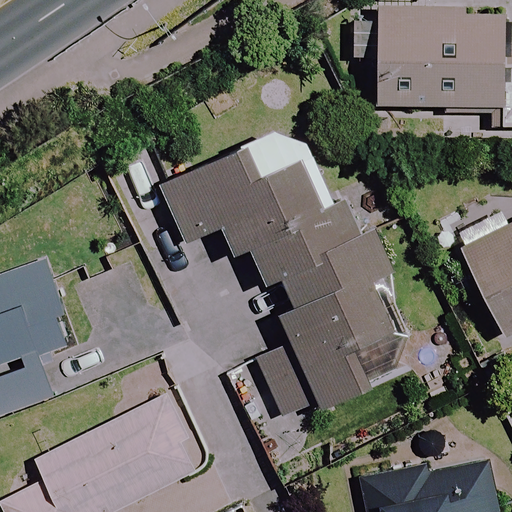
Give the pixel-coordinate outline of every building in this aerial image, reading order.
[(511,69),(507,69),(509,12),(382,8),(379,103),(493,107),(492,123),(511,124),(511,69)] [(254,246),(271,287),(283,282),(294,307),(282,312),(294,341),(260,355),(287,420),(410,369),(373,279),(411,263),(379,185),(325,207),(294,133),(167,186),(190,240),(227,225),(238,252),(254,246)] [(511,223),(464,244),(502,334),(511,330),(511,223)] [(0,277),(0,363),(18,356),(21,363),(23,368),(97,336),(61,252),(0,277)] [(0,416),(53,394),(39,362),(0,379),(0,416)] [(113,511),(204,466),(167,392),(37,458),(47,479),(2,501),(6,511),(113,511)] [(499,511),(486,460),(434,474),(431,462),(361,481),(369,511),(499,511)]
